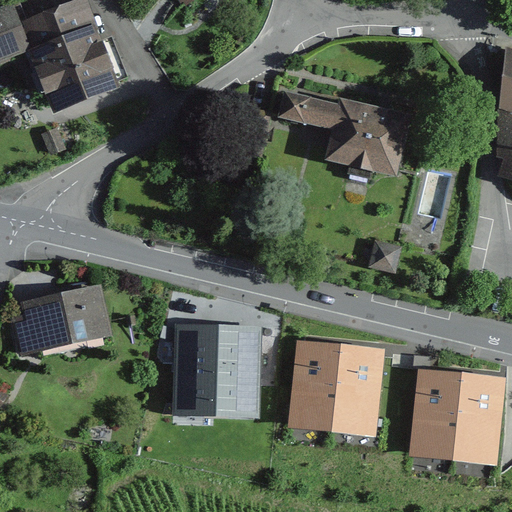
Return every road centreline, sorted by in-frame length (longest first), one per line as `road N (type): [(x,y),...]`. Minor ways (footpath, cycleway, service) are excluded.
road 1 (residential): [(39,225),(511,340)]
road 2 (residential): [(39,225),(79,175),(300,23)]
road 3 (residential): [(300,23),(476,14)]
